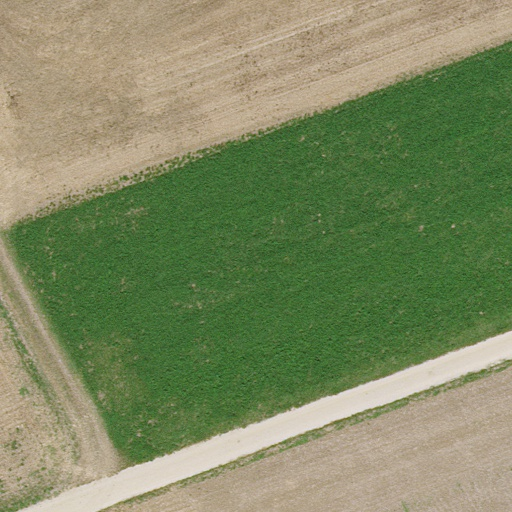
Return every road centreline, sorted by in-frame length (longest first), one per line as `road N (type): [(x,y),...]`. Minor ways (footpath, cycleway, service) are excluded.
road 1 (track): [(51,511),(511,344)]
road 2 (track): [(0,268),(89,445),(91,496)]
